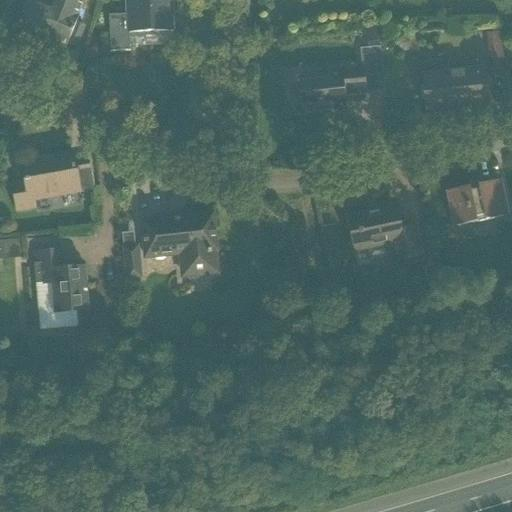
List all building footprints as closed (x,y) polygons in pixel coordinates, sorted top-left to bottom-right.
[(36,34),(49,0),(28,0),(18,26),(36,34)] [(66,46),(78,17),(85,0),(83,0),(49,0),(36,34),(66,46)] [(111,52),(130,51),(129,33),(173,32),(171,0),(126,0),(127,16),(110,17),(111,52)] [(377,29),(366,30),(367,42),(378,41),(377,29)] [(490,73),(504,71),(500,33),(486,35),(490,73)] [(328,79),(300,82),(304,122),(306,122),(305,116),(344,112),(345,118),(347,118),(344,95),(364,93),(365,100),(366,100),(366,96),(364,77),(382,75),(379,48),(361,50),(360,50),(361,66),(327,70),(328,79)] [(428,116),(488,109),(486,90),(483,69),(423,76),(428,116)] [(26,183),(13,185),(18,211),(33,208),(32,198),(79,190),(75,169),(72,154),(22,163),(26,183)] [(510,215),(502,180),(478,185),(479,189),(470,190),(470,187),(446,192),(453,227),(510,215)] [(367,213),(346,217),(351,237),(354,252),(395,243),(399,261),(423,255),(421,246),(417,226),(402,229),(397,203),(377,207),(366,209),(367,213)] [(213,215),(141,222),(143,242),(145,258),(181,254),(182,270),(183,280),(216,276),(215,267),(214,251),(216,251),(215,235),(213,215)] [(0,258),(21,259),(21,240),(0,240),(0,258)] [(125,282),(143,280),(138,245),(121,247),(125,282)] [(59,270),(58,251),(34,253),(36,285),(52,283),(54,314),(88,311),(85,268),(59,270)] [(437,266),(425,269),(430,293),(443,290),(437,266)]
